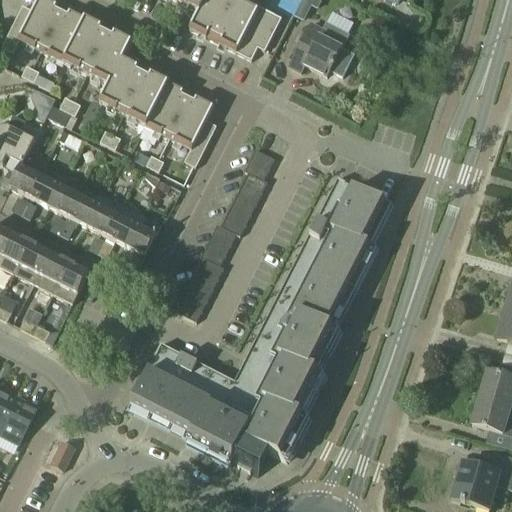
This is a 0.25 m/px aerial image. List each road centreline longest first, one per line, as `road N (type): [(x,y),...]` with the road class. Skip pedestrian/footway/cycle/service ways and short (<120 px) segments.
road 1 (residential): [(245,106),(302,138),(286,176),(207,338),(192,342),(145,320)]
road 2 (tertiary): [(501,0),(427,210),(424,261)]
road 3 (tertiary): [(424,261),(449,216),(511,13)]
road 4 (residential): [(145,320),(245,106)]
road 5 (residential): [(245,106),(157,58),(149,32),(85,0)]
road 6 (tertiary): [(365,428),(424,261)]
road 7 (residential): [(230,511),(144,466),(107,464)]
road 8 (residential): [(11,511),(51,424),(78,407)]
